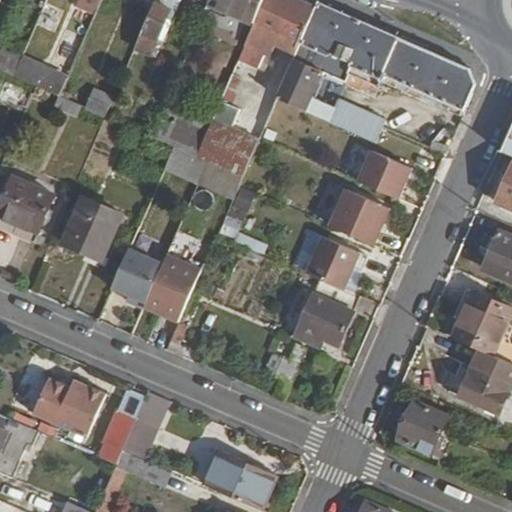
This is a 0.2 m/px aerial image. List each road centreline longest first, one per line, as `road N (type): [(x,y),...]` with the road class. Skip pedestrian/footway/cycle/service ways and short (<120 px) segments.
road 1 (residential): [(343,452),(511,63)]
road 2 (residential): [(0,301),(343,452)]
road 3 (residential): [(343,452),(480,511)]
